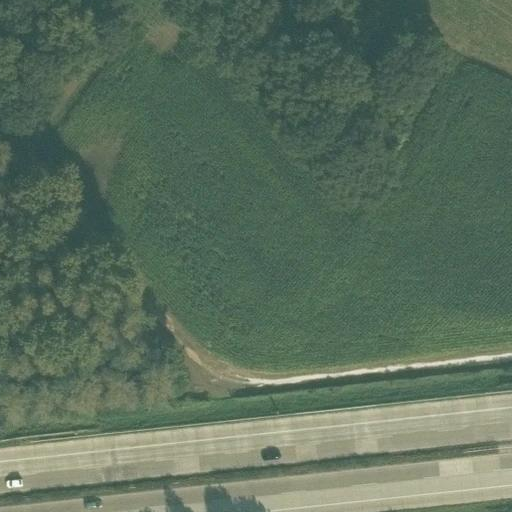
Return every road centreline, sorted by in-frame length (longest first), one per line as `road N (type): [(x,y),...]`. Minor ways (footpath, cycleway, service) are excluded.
road 1 (track): [(13,136),(225,394),(511,362)]
road 2 (motorway): [(511,424),(0,480)]
road 3 (motorway): [(123,511),(511,470)]
road 4 (track): [(13,136),(155,0)]
